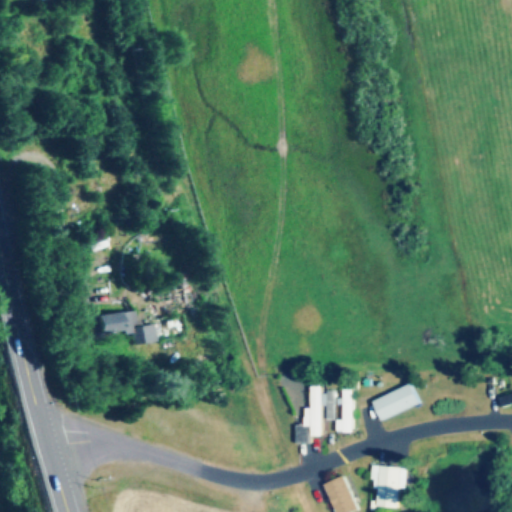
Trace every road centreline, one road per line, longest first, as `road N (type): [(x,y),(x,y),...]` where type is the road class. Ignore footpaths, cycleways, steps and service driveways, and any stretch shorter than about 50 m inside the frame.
road 1 (residential): [(42,440),(67,432),(264,483),(421,431),(511,420)]
road 2 (trunk): [(62,511),(0,271)]
